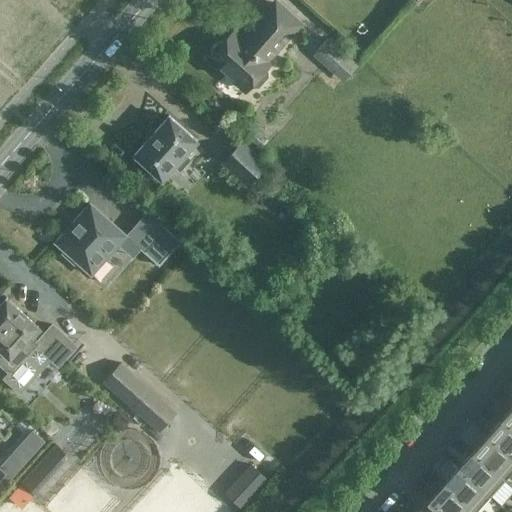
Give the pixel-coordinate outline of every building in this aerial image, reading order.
[(211,57),(246,88),(268,63),(265,60),(298,22),(275,2),(242,39),(233,32),(223,43),(218,43),(213,48),(214,54),(211,57)] [(358,61),(328,34),(313,52),(342,78),(358,61)] [(168,115),(134,153),(161,178),(174,165),(179,170),(189,158),(184,153),(196,140),(168,115)] [(259,146),(268,137),(252,123),(244,132),(259,146)] [(247,183),(265,164),(241,142),(223,162),(247,183)] [(91,273),(125,234),(90,202),(55,241),(64,249),(61,252),(74,264),(77,260),(91,273)] [(180,240),(165,226),(143,250),(159,264),(180,240)] [(6,296),(0,302),(0,363),(8,371),(2,378),(20,394),(52,358),(58,364),(76,344),(52,323),(44,333),(37,326),(38,325),(6,296)] [(175,411),(120,362),(107,377),(161,426),(175,411)] [(511,406),(501,419),(511,428),(511,406)] [(50,434),(60,423),(52,416),(44,424),(42,422),(39,425),(50,434)] [(511,428),(501,419),(486,435),(511,457),(511,428)] [(3,482),(44,437),(29,423),(0,455),(0,480),(3,482)] [(511,470),(511,457),(486,435),(472,451),(504,480),(511,470)] [(40,496),(73,460),(55,443),(22,480),(40,496)] [(504,480),(472,451),(458,467),(490,496),(504,480)] [(239,504),(267,475),(250,459),(223,489),(239,504)] [(490,496),(458,467),(443,483),(475,511),(490,496)] [(21,506),(32,494),(20,482),(8,495),(21,506)] [(475,511),(443,483),(428,500),(442,511),(475,511)]
